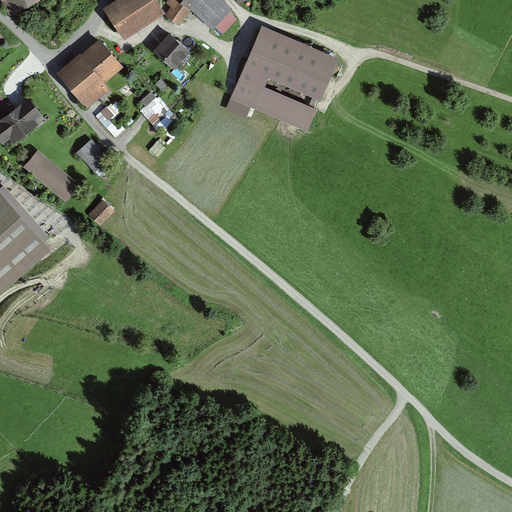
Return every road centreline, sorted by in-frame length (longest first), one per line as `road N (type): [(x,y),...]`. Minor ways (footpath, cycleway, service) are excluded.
road 1 (track): [(511,485),(109,139),(47,57)]
road 2 (track): [(511,102),(241,0)]
road 3 (unclassified): [(107,0),(66,51),(47,57),(0,15)]
road 4 (track): [(400,386),(397,411),(373,436),(335,511)]
